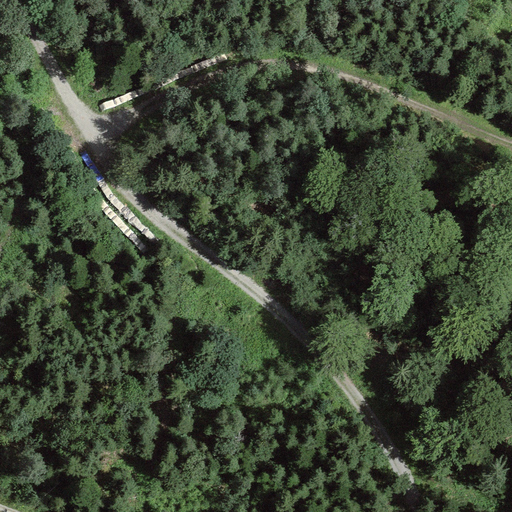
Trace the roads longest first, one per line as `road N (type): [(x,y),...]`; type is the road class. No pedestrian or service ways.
road 1 (track): [(311,344),(124,186),(13,0)]
road 2 (track): [(329,71),(269,64),(232,70),(94,135)]
road 3 (track): [(311,344),(422,511)]
